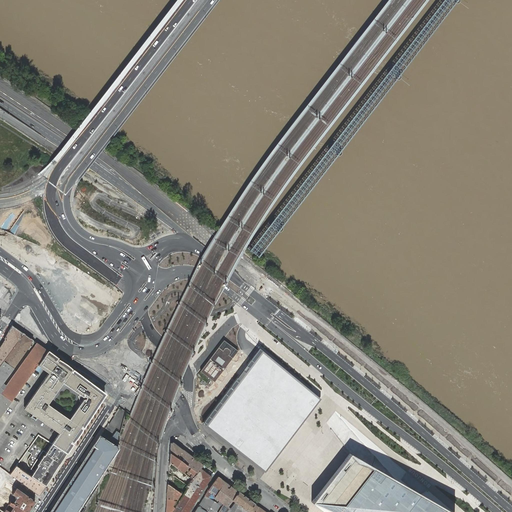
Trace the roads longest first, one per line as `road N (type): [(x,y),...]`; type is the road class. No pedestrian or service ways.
road 1 (primary): [(511,511),(198,248)]
road 2 (primary): [(178,271),(207,274),(497,511)]
road 3 (primary): [(138,252),(78,230),(67,192),(211,0)]
road 4 (primary): [(201,0),(63,179),(61,215),(89,246)]
road 5 (secondary): [(137,197),(0,93)]
road 6 (unknown): [(288,388),(271,385),(235,427),(225,427),(224,414),(254,374),(249,349)]
road 7 (secondary): [(137,197),(0,102)]
road 8 (secondary): [(138,280),(89,338),(73,336),(20,299)]
road 9 (residential): [(122,388),(42,511)]
